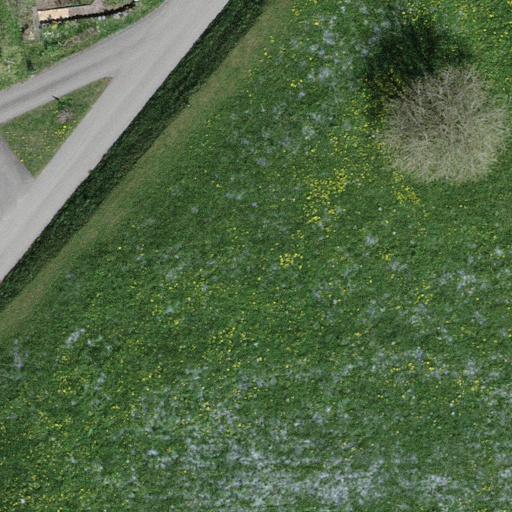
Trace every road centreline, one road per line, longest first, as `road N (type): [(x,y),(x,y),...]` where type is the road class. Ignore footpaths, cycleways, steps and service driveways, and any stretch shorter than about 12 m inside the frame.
road 1 (unclassified): [(0,260),(197,11)]
road 2 (residential): [(197,11),(0,105)]
